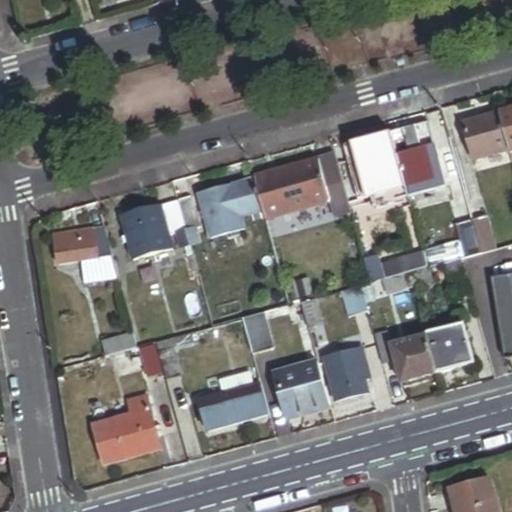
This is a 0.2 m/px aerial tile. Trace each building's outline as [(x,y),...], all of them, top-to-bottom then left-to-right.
[(50,109),(40,111),(44,121),(53,118),(50,109)] [(511,112),(500,115),(510,151),(511,150),(511,112)] [(510,151),(500,115),(465,125),(475,160),(510,151)] [(431,126),(437,149),(449,145),(443,123),(431,126)] [(411,156),(437,149),(431,126),(405,133),(411,156)] [(405,133),(394,136),(400,159),(411,156),(405,133)] [(394,136),(393,134),(382,137),(396,192),(408,188),(400,159),(394,136)] [(396,192),(382,137),(381,137),(346,147),(360,201),(396,192)] [(408,188),(410,198),(447,188),(437,149),(411,156),(400,159),(408,188)] [(330,195),(321,162),(278,173),(286,207),(330,195)] [(278,173),(256,179),(257,182),(265,212),(286,207),(278,173)] [(265,212),(257,182),(234,188),(242,219),(265,212)] [(245,230),(242,219),(234,188),(201,197),(213,239),(245,230)] [(195,198),(179,202),(187,233),(197,230),(204,228),(195,198)] [(187,233),(179,202),(162,207),(170,237),(177,235),(187,233)] [(170,237),(162,207),(124,218),(136,261),(174,251),(170,237)] [(352,212),(339,216),(347,247),(361,243),(352,212)] [(489,219),(474,223),(484,256),(498,252),(489,219)] [(484,256),(474,223),(458,227),(462,242),(467,261),(484,256)] [(105,230),(95,231),(100,261),(81,264),(85,287),(119,282),(105,230)] [(197,230),(187,233),(191,247),(201,244),(197,230)] [(95,231),(55,237),(60,267),(81,264),(100,261),(95,231)] [(191,247),(187,233),(177,235),(181,249),(191,247)] [(467,261),(462,242),(425,252),(430,271),(446,266),(463,261),(467,261)] [(381,256),(365,260),(373,286),(383,284),(398,279),(412,276),(430,271),(425,252),(383,263),(381,256)] [(463,261),(446,266),(454,294),(471,290),(463,261)] [(412,276),(415,288),(434,283),(430,271),(412,276)] [(415,288),(412,276),(398,279),(402,292),(415,288)] [(511,359),(511,278),(496,282),(508,360),(511,359)] [(383,284),(386,296),(402,292),(398,279),(383,284)] [(363,289),(341,294),(348,320),(370,315),(363,289)] [(322,322),(317,301),(303,305),(310,330),(318,328),(317,324),(322,322)] [(268,314),(245,321),(255,358),(279,352),(268,314)] [(318,328),(310,330),(317,358),(331,354),(322,322),(317,324),(318,328)] [(467,325),(428,336),(429,338),(439,376),(478,365),(467,325)] [(193,334),(157,344),(164,367),(167,381),(184,377),(177,353),(197,348),(193,334)] [(133,335),(101,343),(105,358),(127,352),(137,349),(133,335)] [(390,337),(377,340),(384,367),(397,363),(393,348),(390,337)] [(429,338),(393,348),(397,363),(403,386),(439,376),(429,338)] [(137,349),(127,352),(130,365),(145,361),(148,372),(164,367),(157,344),(137,349)] [(364,350),(326,361),(338,404),(370,395),(366,381),(372,380),(364,350)] [(331,406),(319,365),(279,376),(290,417),(331,406)] [(271,418),(264,388),(238,395),(246,425),(271,418)] [(246,425),(238,395),(201,405),(209,434),(246,425)] [(132,417),(114,422),(125,462),(162,452),(148,399),(129,404),(132,417)] [(125,462),(114,422),(95,428),(106,467),(125,462)] [(500,511),(493,481),(452,491),(457,511),(500,511)]
